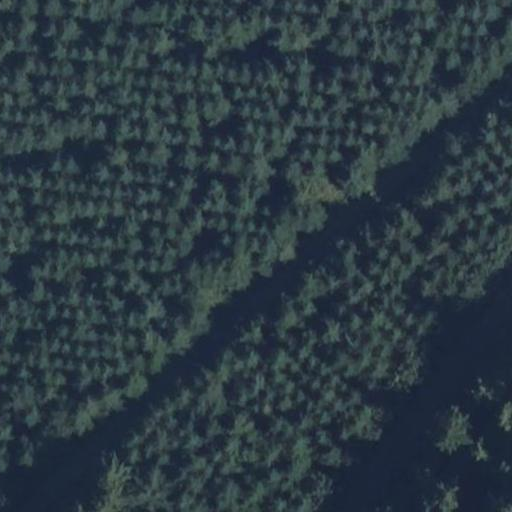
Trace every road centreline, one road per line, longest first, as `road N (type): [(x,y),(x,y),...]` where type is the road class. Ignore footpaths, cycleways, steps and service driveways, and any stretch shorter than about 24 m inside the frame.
road 1 (track): [(511,71),(29,511)]
road 2 (tertiary): [(511,324),(371,511)]
